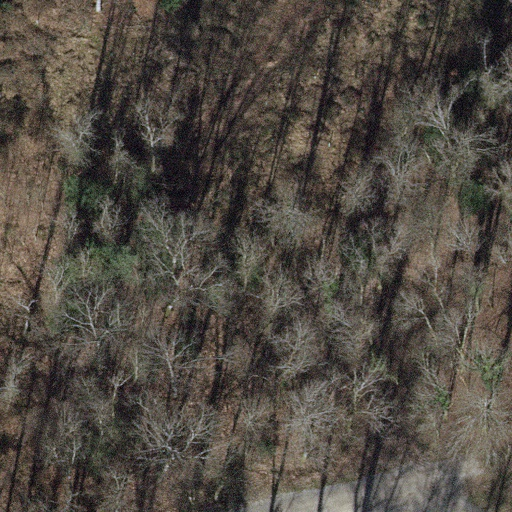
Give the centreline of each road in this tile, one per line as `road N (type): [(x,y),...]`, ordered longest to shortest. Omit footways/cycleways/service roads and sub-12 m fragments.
road 1 (track): [(270,511),(391,499),(453,511)]
road 2 (track): [(391,499),(511,468)]
